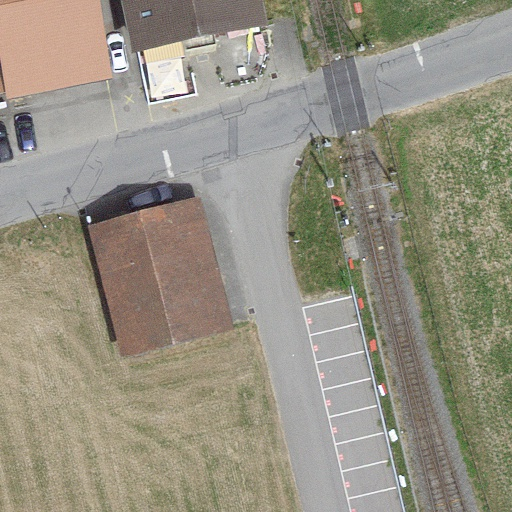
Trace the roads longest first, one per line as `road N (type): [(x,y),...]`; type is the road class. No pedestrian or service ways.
road 1 (unclassified): [(233,128),(321,511)]
road 2 (unclassified): [(511,42),(233,128)]
road 3 (unclassified): [(233,128),(0,201)]
